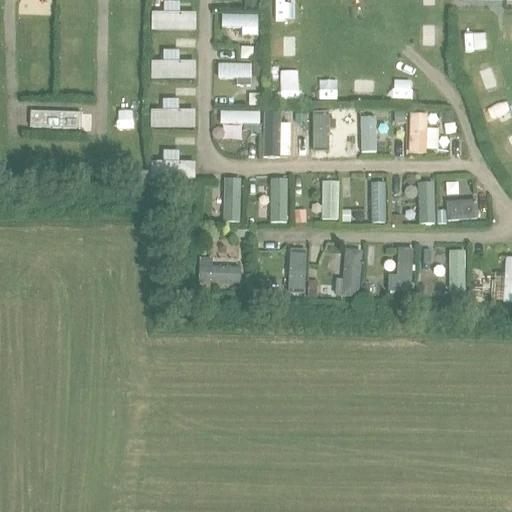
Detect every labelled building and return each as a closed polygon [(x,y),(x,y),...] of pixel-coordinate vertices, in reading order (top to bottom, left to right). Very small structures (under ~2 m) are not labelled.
[(225,12),(226,32),(239,31),(240,41),(262,39),(259,10),(225,12)] [(449,44),(445,22),(434,24),(438,46),(449,44)] [(277,62),(292,63),(293,40),(278,39),(277,62)] [(221,81),(244,82),(244,90),(253,90),(253,79),(255,79),(255,62),(221,61),(221,81)] [(199,63),(158,65),(159,82),(200,80),(199,63)] [(382,100),(382,78),(360,78),(361,101),(382,100)] [(296,95),(299,84),(286,80),(282,91),(296,95)] [(500,104),(481,114),(490,132),(509,123),(500,104)] [(224,112),(225,137),(244,136),(244,132),(265,131),(264,110),(224,112)] [(408,147),(441,149),(442,126),(430,126),(431,112),(410,111),(408,147)] [(158,113),(158,130),(198,129),(198,112),(158,113)] [(284,125),(284,112),(269,112),(269,161),(287,161),(287,125),(284,125)] [(314,113),(314,145),(330,146),(331,113),(314,113)] [(365,155),(381,155),(379,115),(363,116),(365,155)] [(503,161),(511,159),(511,140),(499,143),(503,161)] [(166,174),(200,176),(201,163),(166,162),(166,174)] [(340,220),(340,180),(325,180),(325,220),(340,220)] [(439,224),(437,180),(421,180),(423,225),(439,224)] [(227,221),(243,221),(244,181),(227,181),(227,221)] [(382,217),(386,182),(377,181),(373,216),(382,217)] [(419,204),(418,181),(406,181),(407,204),(419,204)] [(291,222),(290,188),(278,188),(279,223),(291,222)] [(480,218),(479,201),(449,202),(450,219),(480,218)] [(294,206),(297,222),(309,220),(307,205),(294,206)] [(511,252),(501,253),(503,300),(511,299),(511,252)] [(200,264),(200,278),(241,277),(240,263),(200,264)]
